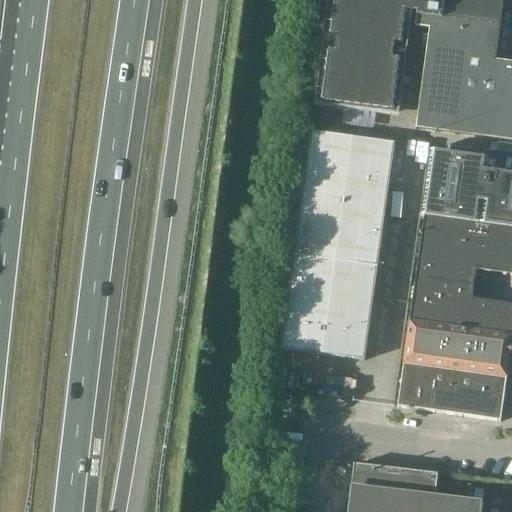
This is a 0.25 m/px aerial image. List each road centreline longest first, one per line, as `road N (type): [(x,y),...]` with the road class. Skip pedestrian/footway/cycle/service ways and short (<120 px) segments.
road 1 (motorway): [(114,511),(190,0)]
road 2 (motorway): [(68,511),(136,0)]
road 3 (unknown): [(511,168),(424,157),(398,168),(348,436)]
road 4 (motorway): [(35,0),(0,294)]
road 5 (unclassified): [(312,511),(319,458),(348,436),(511,455)]
